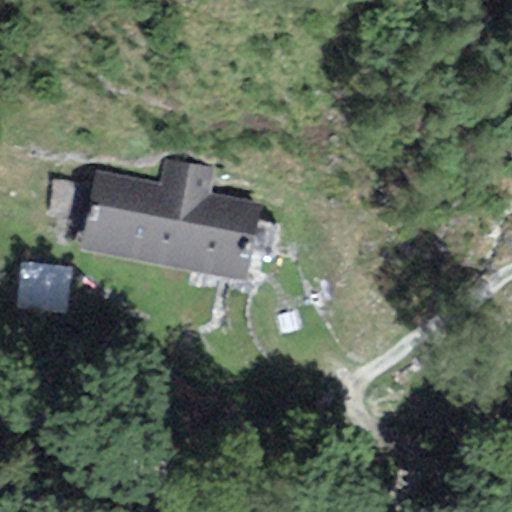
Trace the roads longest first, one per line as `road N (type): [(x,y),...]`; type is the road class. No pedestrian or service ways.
road 1 (track): [(377,511),(407,499),(423,466),(417,449),(355,414),(346,399),(354,384),(511,276)]
road 2 (track): [(0,410),(189,511)]
